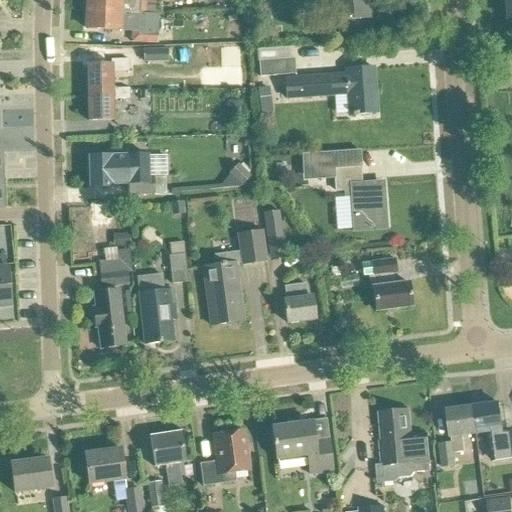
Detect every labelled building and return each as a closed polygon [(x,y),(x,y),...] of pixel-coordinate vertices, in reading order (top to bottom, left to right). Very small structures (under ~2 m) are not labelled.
[(146,16),(146,0),(87,0),(87,13),(138,15),(138,16),(146,16)] [(369,20),(367,0),(332,0),(334,22),(369,20)] [(511,0),(503,0),(506,21),(511,20),(511,0)] [(87,13),(86,30),(132,33),(131,44),(156,45),(157,16),(146,16),(138,16),(138,15),(87,13)] [(139,48),(139,61),(164,61),(164,48),(139,48)] [(242,49),(217,50),(218,72),(243,71),(242,49)] [(258,62),(260,78),(295,76),(294,59),(258,62)] [(112,94),(112,90),(112,73),(128,73),(128,61),(110,61),(110,66),(87,66),(87,94),(112,94)] [(376,114),(373,69),(346,71),(346,77),(287,81),(288,100),(348,95),(349,116),(376,114)] [(128,90),(112,90),(112,94),(87,94),(88,122),(113,122),(112,101),(128,100),(128,90)] [(127,158),(127,152),(105,152),(106,157),(89,158),(89,189),(112,189),(112,185),(127,185),(127,197),(154,196),(153,177),(147,178),(147,157),(127,158)] [(251,178),(238,165),(228,175),(241,188),(251,178)] [(354,168),(333,170),(333,171),(335,193),(343,192),(343,200),(351,199),(354,232),(385,230),(382,184),(361,186),(360,168),(354,168)] [(313,182),(334,180),(333,170),(312,171),(313,182)] [(184,202),(170,204),(172,216),(185,214),(184,202)] [(263,214),(270,262),(286,260),(279,212),(263,214)] [(236,235),(239,254),(214,257),(215,268),(202,269),(210,327),(243,322),(235,266),(240,266),(241,267),(267,263),(262,231),(236,235)] [(129,248),(129,235),(112,236),(113,249),(129,248)] [(187,283),(184,255),(183,244),(168,245),(170,257),(168,257),(171,285),(187,283)] [(114,262),(98,264),(99,275),(100,290),(128,287),(127,275),(131,274),(128,253),(125,254),(114,255),(114,262)] [(0,307),(11,306),(5,256),(0,256),(0,307)] [(393,286),(392,276),(392,275),(397,274),(395,260),(370,262),(370,263),(361,264),(362,278),(367,277),(369,289),(371,289),(374,313),(411,308),(408,284),(393,286)] [(337,269),(329,270),(330,279),(338,278),(337,269)] [(137,286),(144,346),(173,342),(171,322),(176,322),(173,292),(163,293),(161,276),(149,277),(150,285),(137,286)] [(358,288),(356,276),(338,279),(340,291),(358,288)] [(284,287),(285,300),(283,301),(287,325),(315,321),(312,297),(306,298),(305,285),(284,287)] [(125,347),(119,291),(93,294),(96,320),(94,321),(95,329),(97,329),(100,350),(125,347)] [(511,428),(503,430),(500,405),(473,408),(477,437),(487,435),(491,462),(511,459),(511,428)] [(451,439),(452,444),(439,445),(442,469),(457,467),(455,455),(466,454),(464,439),(477,437),(473,408),(447,412),(451,439)] [(410,437),(408,412),(378,414),(380,442),(378,442),(380,466),(376,466),(378,485),(396,483),(399,479),(412,478),(416,473),(431,472),(428,435),(410,437)] [(325,422),(311,423),(272,429),(276,461),(307,457),(309,475),(331,472),(325,422)] [(243,432),(213,436),(217,462),(200,464),(203,487),(222,484),(220,475),(248,472),(243,432)] [(150,438),(154,467),(164,466),(168,488),(181,486),(178,464),(184,463),(180,434),(150,438)] [(124,481),(120,450),(84,455),(88,486),(112,482),(115,502),(125,500),(126,511),(143,511),(141,489),(125,492),(124,481)] [(51,489),(47,460),(10,465),(14,494),(51,489)] [(171,511),(171,508),(167,508),(167,506),(164,506),(160,483),(147,485),(151,511),(171,511)] [(68,511),(66,498),(51,500),(52,511),(68,511)] [(487,501),(488,511),(511,511),(511,505),(511,498),(487,501)]
